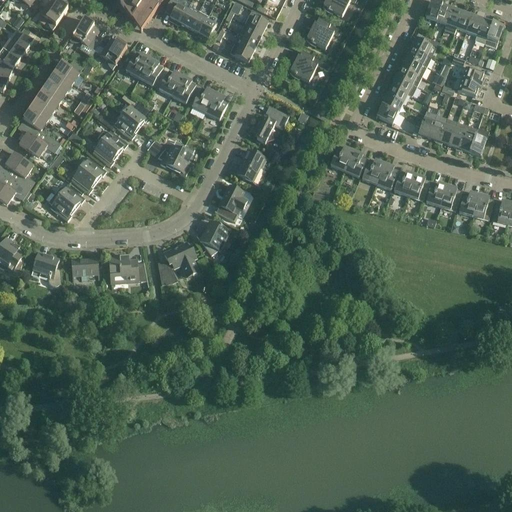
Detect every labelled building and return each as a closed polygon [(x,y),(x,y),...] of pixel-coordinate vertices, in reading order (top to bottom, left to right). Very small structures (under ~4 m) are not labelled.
[(20,4),(22,3),(29,8),(35,0),(12,0),(11,1),(14,3),(16,4),(18,4),(20,4)] [(117,0),(141,34),(158,8),(164,0),(155,0),(153,5),(146,0),(117,0)] [(327,0),(323,8),(328,10),(327,12),(342,19),(350,3),(355,5),(358,0),(357,0),(327,0)] [(57,5),(52,1),(41,17),(48,22),(48,24),(48,26),(49,29),(50,30),(53,32),(68,11),(58,4),(57,5)] [(172,17),(169,22),(179,28),(180,26),(187,12),(188,12),(189,10),(188,10),(172,1),(165,13),(172,17)] [(436,24),(442,7),(431,3),(425,20),(436,24)] [(235,4),(230,13),(234,15),(238,17),(243,8),(235,4)] [(446,27),(453,8),(450,7),(449,9),(442,7),(436,24),(446,27)] [(189,31),(199,13),(189,8),(188,10),(189,10),(188,12),(187,12),(180,26),(189,31)] [(454,37),(456,31),(462,14),(455,12),(456,9),(453,8),(446,27),(444,33),(454,37)] [(189,31),(199,36),(206,22),(207,20),(208,19),(199,13),(189,31)] [(252,13),(250,17),(245,26),(263,36),(268,26),(266,25),(268,21),(252,13)] [(467,34),(473,16),(470,14),(469,17),(462,14),(456,31),(467,34)] [(477,38),(483,21),(476,19),(476,17),(473,16),(467,34),(477,38)] [(19,19),(12,27),(18,32),(24,23),(19,19)] [(217,25),(207,20),(206,22),(199,36),(197,38),(207,43),(217,25)] [(485,47),(493,25),(494,23),(490,22),(489,24),(483,21),(477,38),(475,44),(485,47)] [(84,22),(70,43),(72,45),(74,45),(77,45),(79,45),(81,44),(94,53),(102,42),(96,38),(99,33),(93,30),(94,29),(84,22)] [(311,32),(307,41),(311,43),(311,44),(325,52),(334,36),(338,38),(341,33),(318,22),(316,26),(311,23),(307,30),(311,32)] [(493,25),(485,47),(495,51),(503,29),(493,25)] [(263,36),(245,26),(240,36),(244,38),(258,45),(263,36)] [(21,35),(27,39),(31,34),(24,30),(21,35)] [(10,43),(26,55),(33,45),(17,33),(10,43)] [(258,45),(244,38),(239,48),(253,55),(258,45)] [(415,44),(411,50),(431,61),(436,50),(427,46),(423,44),(416,40),(414,39),(412,42),(415,44)] [(99,46),(94,53),(100,57),(107,62),(107,64),(108,67),(109,69),(110,70),(112,72),(127,51),(120,46),(117,44),(116,45),(110,41),(105,50),(99,46)] [(26,55),(10,43),(3,52),(20,64),(26,55)] [(235,45),(230,56),(234,58),(248,65),(253,55),(239,48),(235,45)] [(403,55),(401,58),(422,68),(426,70),(431,61),(411,50),(408,57),(403,55)] [(3,52),(0,56),(0,63),(13,73),(20,64),(3,52)] [(295,65),(290,74),(295,76),(294,77),(309,85),(317,68),(322,71),(327,73),(330,69),(324,66),(302,54),(300,59),(294,56),(291,63),(295,65)] [(139,81),(151,61),(142,56),(141,57),(136,55),(126,73),(139,81)] [(401,58),(400,61),(405,63),(401,70),(422,80),(427,71),(422,68),(401,58)] [(470,58),(468,63),(478,67),(479,62),(470,58)] [(444,60),(442,66),(448,69),(450,63),(445,60),(444,60)] [(465,63),(454,60),(452,65),(463,69),(465,63)] [(151,61),(139,81),(153,88),(163,70),(158,67),(159,65),(151,61)] [(0,93),(3,95),(13,73),(0,63),(0,93)] [(487,64),(485,69),(493,72),(495,66),(487,64)] [(78,90),(85,80),(62,65),(56,75),(73,86),(78,90)] [(445,68),(441,77),(446,80),(449,70),(445,68)] [(394,78),(417,90),(422,80),(401,70),(398,76),(396,75),(394,78)] [(461,82),(479,88),(484,77),(465,70),(461,82)] [(172,99),(183,78),(174,74),(173,75),(169,73),(159,92),(172,99)] [(73,86),(56,75),(49,84),(67,96),(73,86)] [(183,78),(172,99),(186,106),(196,87),(191,85),(192,83),(183,78)] [(392,89),(408,97),(413,99),(417,90),(394,78),(393,82),(395,83),(392,89)] [(479,88),(461,82),(457,94),(475,100),(479,88)] [(67,96),(49,84),(43,94),(60,105),(67,96)] [(408,97),(392,89),(389,96),(386,94),(385,98),(403,107),(408,97)] [(443,89),(442,94),(453,98),(454,93),(443,89)] [(206,116),(216,95),(207,91),(206,92),(201,90),(192,109),(206,116)] [(60,105),(43,94),(37,103),(54,115),(60,105)] [(216,95),(206,116),(220,123),(229,104),(224,101),(225,99),(216,95)] [(403,107),(385,98),(383,101),(385,102),(382,108),(398,116),(403,107)] [(54,115),(37,103),(30,113),(47,124),(54,115)] [(131,107),(123,117),(139,129),(143,124),(145,125),(149,120),(147,118),(152,112),(138,104),(135,108),(132,106),(131,107)] [(398,116),(382,108),(377,118),(393,126),(398,116)] [(269,109),(266,116),(268,117),(267,120),(264,119),(259,129),(254,131),(257,140),(257,142),(265,146),(266,144),(274,142),(271,134),(275,127),(282,131),(289,118),(269,109)] [(24,122),(41,134),(41,133),(47,124),(30,113),(24,122)] [(177,114),(173,122),(179,125),(183,118),(177,114)] [(422,125),(421,129),(418,139),(421,140),(422,138),(429,140),(437,118),(426,114),(424,120),(422,125)] [(301,115),(298,121),(305,124),(308,119),(301,115)] [(139,129),(123,117),(114,128),(132,142),(136,137),(134,135),(139,129)] [(439,146),(445,127),(447,122),(437,118),(429,140),(436,143),(435,145),(439,146)] [(18,131),(26,137),(19,148),(29,154),(42,134),(41,133),(41,134),(24,122),(18,131)] [(459,153),(468,128),(457,125),(455,131),(449,147),(456,150),(455,152),(459,153)] [(449,147),(455,131),(445,127),(439,146),(442,147),(442,145),(449,147)] [(470,155),(479,131),(478,130),(478,132),(468,128),(459,153),(462,155),(463,152),(470,155)] [(479,131),(470,155),(480,159),(489,134),(479,131)] [(104,134),(98,141),(102,144),(117,157),(122,151),(124,152),(128,147),(110,133),(108,137),(104,134)] [(42,134),(29,154),(32,156),(39,161),(41,158),(46,161),(51,154),(54,156),(61,147),(60,146),(42,134)] [(73,135),(69,140),(73,143),(77,138),(73,135)] [(156,143),(148,153),(158,161),(163,154),(156,148),(158,146),(156,143)] [(174,171),(185,148),(176,143),(173,148),(170,146),(160,166),(166,170),(167,167),(174,171)] [(117,157),(102,144),(93,156),(110,169),(115,164),(113,163),(117,157)] [(195,159),(192,158),(195,153),(185,148),(174,171),(180,174),(179,176),(185,179),(195,159)] [(345,175),(354,153),(344,149),(343,151),(339,149),(331,169),(345,175)] [(243,161),(245,162),(237,176),(253,184),(260,169),(262,170),(266,161),(247,152),(243,161)] [(354,153),(345,175),(359,181),(367,161),(362,159),(363,157),(354,153)] [(0,174),(10,181),(24,162),(14,155),(7,166),(0,160),(0,174)] [(80,172),(96,184),(100,178),(102,180),(107,174),(89,160),(80,172)] [(10,181),(29,194),(35,185),(27,179),(34,168),(24,162),(10,181)] [(376,187),(384,166),(375,162),(374,164),(370,162),(362,182),(376,187)] [(384,166),(376,187),(390,193),(398,173),(393,171),(394,169),(384,166)] [(71,183),(89,197),(92,192),(91,191),(96,184),(80,172),(78,171),(76,171),(74,174),(74,177),(75,179),(71,183)] [(0,197),(10,181),(0,174),(0,197)] [(409,199),(416,177),(407,174),(406,176),(401,174),(394,194),(409,199)] [(416,177),(409,199),(423,204),(430,184),(425,182),(426,180),(416,177)] [(0,197),(0,203),(7,208),(14,197),(23,203),(25,199),(28,201),(31,196),(29,194),(10,181),(0,197)] [(441,210),(448,188),(438,185),(438,187),(433,185),(426,205),(441,210)] [(237,217),(233,215),(236,208),(243,212),(247,202),(241,199),(243,194),(230,187),(223,201),(220,202),(221,204),(216,214),(215,214),(215,215),(235,225),(236,224),(234,223),(237,217)] [(55,196),(74,211),(79,205),(81,207),(85,201),(68,188),(65,191),(61,188),(55,196)] [(448,188),(441,210),(455,214),(462,194),(456,192),(457,191),(448,188)] [(474,220),(480,197),(470,195),(469,196),(465,195),(459,216),(474,220)] [(74,211),(55,196),(48,205),(52,208),(50,210),(67,224),(72,219),(70,217),(74,211)] [(480,197),(474,220),(488,224),(494,203),(489,201),(489,200),(480,197)] [(507,228),(511,206),(511,205),(502,203),(502,205),(497,204),(492,225),(507,228)] [(196,238),(200,243),(201,244),(211,258),(219,253),(220,253),(230,234),(210,223),(204,236),(201,234),(196,238)] [(6,240),(0,250),(0,266),(1,265),(9,270),(9,273),(11,277),(15,279),(16,278),(18,279),(24,262),(22,261),(24,257),(14,250),(16,246),(6,240)] [(158,266),(162,288),(173,286),(170,272),(174,270),(182,267),(188,280),(200,274),(194,263),(197,261),(193,253),(190,254),(186,245),(164,255),(168,263),(166,264),(158,266)] [(39,255),(31,278),(39,281),(41,277),(49,279),(48,281),(49,281),(49,284),(49,286),(51,288),(53,289),(55,289),(57,288),(59,287),(61,287),(60,273),(56,271),(59,261),(39,255)] [(149,294),(144,261),(143,261),(144,267),(137,267),(137,258),(136,258),(136,263),(130,263),(130,259),(110,260),(112,291),(112,282),(127,281),(127,285),(147,284),(149,294)] [(80,262),(72,263),(73,283),(74,283),(73,279),(81,278),(81,283),(88,282),(88,278),(98,277),(98,282),(99,282),(97,261),(97,262),(92,263),(92,261),(86,262),(86,263),(81,263),(80,262)] [(223,270),(220,277),(225,280),(229,272),(223,270)]
